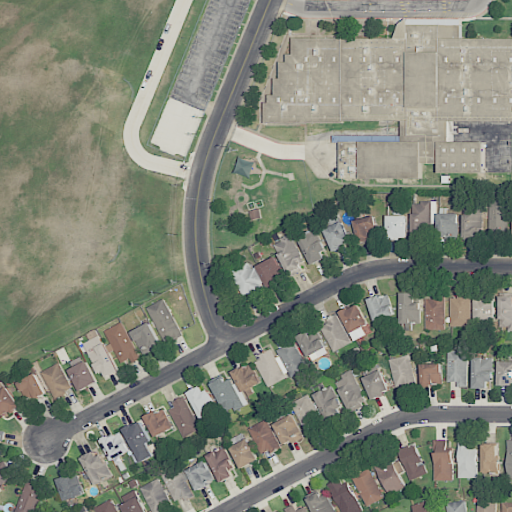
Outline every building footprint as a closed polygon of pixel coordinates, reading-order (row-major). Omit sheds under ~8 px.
[(421,157),(421,180),(360,179),(361,143),(402,143),(402,122),(343,121),(343,124),(264,124),(264,103),(268,103),(268,95),(274,96),(275,79),(280,79),(280,63),(287,63),(287,55),(292,55),(293,38),(409,39),(409,26),(440,26),(440,39),(511,39),(511,121),(440,122),(440,137),(435,137),(435,157),(421,157)] [(439,173),(439,142),(485,143),(485,174),(439,173)] [(507,199),(488,200),(489,233),(508,233),(507,199)] [(412,235),(431,236),(432,203),(413,202),(412,235)] [(463,238),(482,238),(482,208),(464,208),(463,238)] [(459,214),(439,213),(438,240),(458,240),(459,214)] [(407,215),(387,216),(387,239),(407,239),(407,215)] [(379,237),(375,216),(355,220),(359,241),(379,237)] [(333,251),(351,244),(343,222),(325,229),(333,251)] [(328,257),(312,224),(295,232),(311,265),(328,257)] [(289,275),(305,267),(291,235),(274,242),(289,275)] [(285,279),(277,257),(258,264),(266,287),(285,279)] [(243,298),(264,289),(252,261),(231,270),(243,298)] [(401,324),(421,324),(420,302),(415,302),(415,292),(400,293),(401,324)] [(394,315),(388,293),(368,299),(374,321),(394,315)] [(425,330),(445,330),(445,293),(432,293),(432,299),(426,299),(425,330)] [(470,327),(471,296),(450,295),(450,326),(470,327)] [(511,330),(511,296),(499,296),(500,331),(511,330)] [(495,297),(474,297),(474,320),(494,320),(495,297)] [(166,343),(182,334),(165,299),(148,307),(166,343)] [(341,311),(352,341),(368,336),(364,326),(366,325),(359,305),(341,311)] [(333,352),(351,343),(337,315),(319,325),(333,352)] [(106,329),(121,366),(139,359),(124,322),(106,329)] [(132,331),(143,355),(162,346),(151,322),(132,331)] [(328,352),(316,328),(298,337),(310,362),(328,352)] [(117,372),(103,335),(86,342),(100,379),(117,372)] [(273,348),(255,357),(269,386),(288,377),(307,369),(294,340),(273,349),(273,348)] [(448,382),(456,382),(456,387),(468,387),(467,351),(447,351),(448,382)] [(390,359),(394,389),(415,385),(410,356),(390,359)] [(491,357),(473,358),(473,389),(491,388),(491,357)] [(97,383),(87,361),(69,369),(79,391),(97,383)] [(511,361),(498,362),(498,385),(511,384),(511,361)] [(55,400),(74,391),(60,362),(42,371),(55,400)] [(233,371),(245,397),(263,389),(251,363),(233,371)] [(422,387),(434,386),(434,383),(442,383),(441,363),(421,364),(422,387)] [(372,399),(390,392),(381,370),(363,378),(372,399)] [(334,381),(350,410),(367,401),(351,372),(334,381)] [(46,395),(38,374),(19,381),(26,402),(46,395)] [(211,382),(223,414),(247,406),(238,382),(232,384),(229,375),(211,382)] [(200,420),(217,412),(204,384),(187,392),(200,420)] [(0,410),(6,418),(22,407),(8,386),(0,391),(0,410)] [(324,420),(342,414),(333,386),(315,392),(324,420)] [(303,430),(321,423),(309,395),(292,402),(303,430)] [(169,405),(182,437),(199,430),(187,398),(169,405)] [(174,428),(163,407),(144,416),(155,438),(174,428)] [(273,424),(284,447),(303,437),(292,415),(273,424)] [(249,427),(261,455),(279,448),(268,419),(249,427)] [(139,462),(153,456),(148,443),(151,442),(142,420),(124,427),(139,462)] [(130,453),(121,431),(102,439),(110,460),(130,453)] [(436,481),(454,480),(452,449),(447,449),(447,440),(433,440),(436,481)] [(477,449),(468,449),(469,442),(459,441),(458,478),(477,478),(477,449)] [(423,463),(414,443),(398,450),(410,480),(427,473),(423,463)] [(482,444),(482,473),(498,473),(498,444),(482,444)] [(220,483),(233,476),(229,468),(234,465),(224,447),(207,456),(220,483)] [(97,457),(94,451),(82,457),(94,484),(112,476),(102,455),(97,457)] [(375,469),(389,495),(405,486),(399,473),(403,471),(396,457),(375,469)] [(214,481),(205,461),(187,469),(196,489),(214,481)] [(366,507),(383,498),(369,468),(352,476),(366,507)] [(85,494),(78,474),(58,481),(65,501),(85,494)] [(361,511),(362,511),(344,476),(328,484),(342,511),(361,511)] [(16,511),(36,511),(42,489),(36,487),(37,481),(26,478),(16,511)] [(141,487),(152,511),(159,511),(172,506),(159,478),(141,487)] [(119,498),(126,511),(147,511),(136,490),(119,498)] [(335,511),(325,491),(308,499),(313,511),(335,511)] [(95,507),(97,511),(118,511),(112,499),(95,507)] [(433,511),(431,500),(413,504),(415,511),(433,511)] [(496,511),(497,501),(478,500),(477,511),(496,511)] [(466,511),(466,501),(447,502),(447,511),(466,511)] [(511,511),(511,502),(503,502),(502,511),(511,511)]
